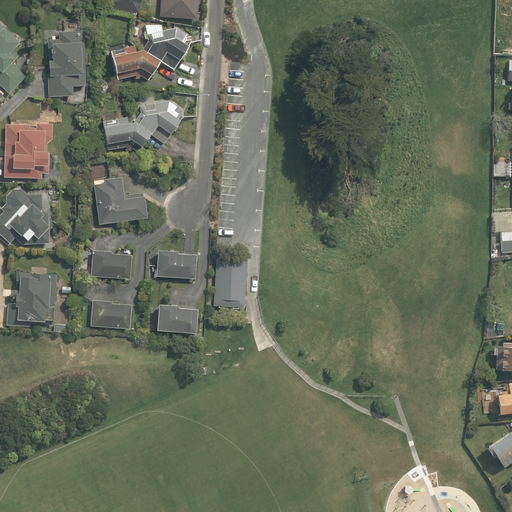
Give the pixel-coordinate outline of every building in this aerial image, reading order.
[(201,0),(161,0),(160,15),(199,19),(201,0)] [(149,42),(112,51),(119,75),(145,70),(156,77),(166,64),(178,70),(192,44),(192,43),(192,42),(191,41),(191,40),(191,39),(190,38),(190,37),(189,36),(189,35),(188,34),(187,33),(186,32),(185,31),(184,31),(183,30),(182,30),(181,29),(180,28),(179,28),(178,28),(177,28),(175,28),(174,28),(173,28),(172,28),(171,28),(170,28),(169,29),(168,29),(167,29),(167,30),(166,30),(165,31),(164,26),(145,25),(149,42)] [(48,96),(76,96),(76,89),(84,89),(84,32),(64,32),(64,29),(43,29),(43,48),(49,48),(48,96)] [(141,114),(103,123),(108,146),(136,141),(147,149),(154,139),(168,148),(185,124),(180,120),(185,112),(164,97),(138,104),(141,114)] [(53,126),(6,124),(4,179),(41,180),(42,167),(52,167),(53,126)] [(94,186),(97,226),(150,222),(149,199),(126,200),(125,180),(105,182),(105,185),(94,186)] [(44,217),(48,213),(17,187),(1,206),(7,211),(0,219),(0,236),(10,245),(19,233),(32,244),(39,236),(44,240),(55,226),(44,217)] [(511,232),(502,232),(502,252),(511,252),(511,232)] [(199,254),(160,252),(159,278),(198,280),(199,254)] [(135,255),(94,253),(93,277),(133,280),(135,255)] [(246,260),(217,257),(213,306),(242,309),(246,260)] [(18,294),(17,304),(8,303),(7,321),(49,325),(49,319),(53,320),(54,312),(50,311),(53,280),(23,278),(21,294),(18,294)] [(134,305),(94,301),(92,328),(131,332),(134,305)] [(201,309),(161,307),(160,333),(200,336),(201,309)] [(511,347),(501,347),(500,371),(511,371),(511,347)] [(511,415),(511,385),(504,386),(505,396),(498,396),(500,417),(511,415)] [(511,432),(511,431),(489,446),(503,467),(511,461),(511,432)]
